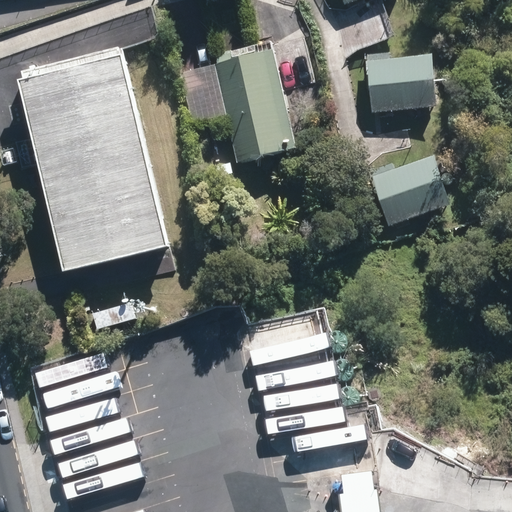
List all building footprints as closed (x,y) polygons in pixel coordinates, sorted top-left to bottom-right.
[(280,53),(223,66),(247,163),(304,149),(280,53)] [(444,61),(375,65),(378,111),(447,107),(444,61)] [(145,67),(34,90),(75,285),(187,261),(145,67)] [(444,160),(373,180),(387,227),(458,207),(444,160)] [(371,471),(342,475),(344,494),(339,495),(341,511),(379,511),(377,487),(374,488),(371,471)]
